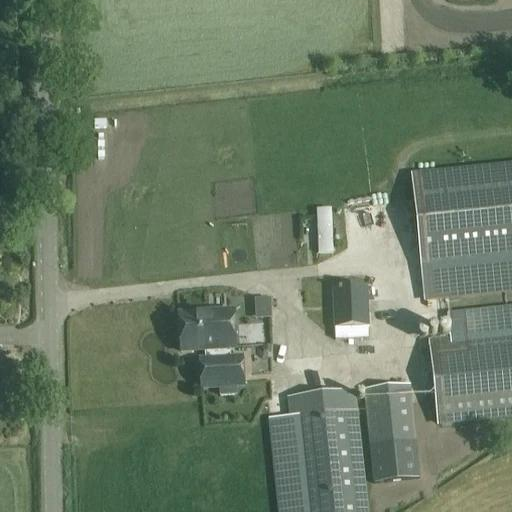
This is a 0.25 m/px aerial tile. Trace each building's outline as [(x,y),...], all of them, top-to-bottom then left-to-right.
[(511,167),(411,177),(424,297),(511,288),(511,167)] [(376,240),(409,240),(409,216),(376,216),(376,240)] [(334,289),(336,328),(336,342),(368,340),(368,327),(366,288),(334,289)] [(269,300),(254,300),(255,315),(270,314),(269,300)] [(452,339),(428,342),(437,428),(511,419),(511,305),(449,313),(452,339)] [(205,361),(199,361),(200,390),(243,387),(242,359),(230,360),(229,350),(235,350),(233,313),(178,316),(180,353),(204,351),(205,361)] [(408,387),(364,392),(374,483),(418,478),(408,387)] [(367,511),(355,392),(287,399),(289,417),(268,419),(277,511),(367,511)]
